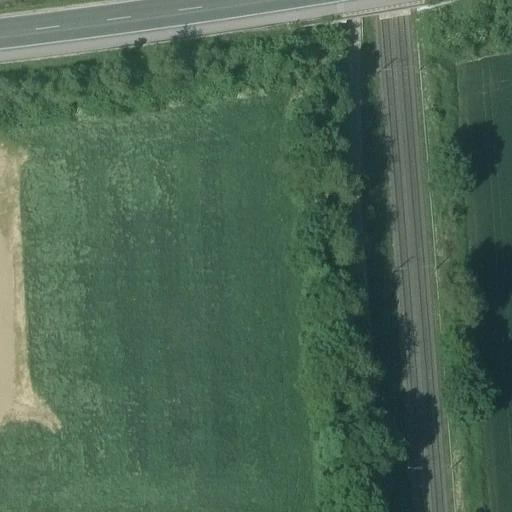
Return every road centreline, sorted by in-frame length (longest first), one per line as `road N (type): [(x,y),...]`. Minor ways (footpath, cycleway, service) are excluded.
road 1 (track): [(453,68),(483,511)]
road 2 (motorway): [(0,40),(295,0)]
